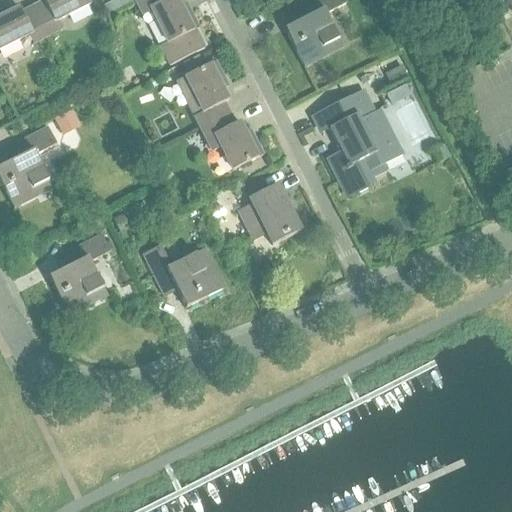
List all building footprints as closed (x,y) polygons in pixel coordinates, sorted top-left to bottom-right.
[(41,0),(42,1),(31,7),(46,37),(58,31),(53,22),(89,5),(86,0),(41,0)] [(139,0),(135,3),(140,14),(149,9),(166,44),(192,31),(198,28),(190,13),(185,15),(177,0),(139,0)] [(326,14),(346,4),(343,0),(309,0),(304,3),(311,16),(283,30),(302,65),(325,53),(322,47),(338,39),(326,14)] [(511,0),(503,0),(510,12),(511,11),(511,0)] [(46,37),(31,7),(21,12),(19,8),(0,17),(0,49),(32,34),(36,42),(46,37)] [(192,31),(166,44),(159,48),(168,66),(201,49),(192,31)] [(198,57),(183,64),(188,75),(203,67),(198,57)] [(215,62),(184,77),(195,100),(187,104),(193,117),(199,129),(230,114),(224,102),(228,100),(225,93),(229,90),(215,62)] [(326,131),(329,129),(343,157),(329,164),(344,193),(354,187),(357,193),(376,184),(373,179),(388,171),(384,164),(401,155),(378,110),(371,113),(360,91),(311,116),(317,128),(323,125),(326,131)] [(62,113),(66,132),(84,128),(79,109),(62,113)] [(230,114),(199,129),(211,153),(220,148),(231,171),(263,155),(255,140),(250,142),(240,122),(235,124),(230,114)] [(36,155),(56,145),(47,127),(14,144),(21,157),(0,166),(0,182),(12,206),(35,194),(33,189),(49,181),(36,155)] [(263,231),(271,246),(300,231),(276,185),(247,199),(250,206),(237,213),(250,238),(263,231)] [(90,262),(110,252),(101,234),(68,251),(75,264),(48,278),(66,313),(90,301),(87,295),(102,287),(90,262)] [(171,281),(185,309),(220,290),(208,267),(202,270),(194,254),(169,267),(159,246),(141,255),(158,288),(171,281)]
